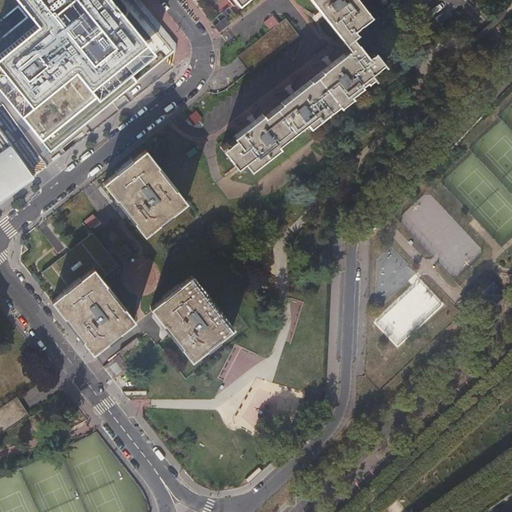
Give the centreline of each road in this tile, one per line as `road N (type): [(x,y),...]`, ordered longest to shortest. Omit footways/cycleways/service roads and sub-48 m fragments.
road 1 (unclassified): [(511,70),(358,230),(337,417),(240,511)]
road 2 (trunk): [(511,104),(235,360)]
road 3 (trunk): [(511,150),(401,245),(235,360)]
road 4 (residential): [(0,234),(199,73),(198,39),(167,0)]
road 5 (trunk): [(256,403),(432,278),(511,206)]
road 6 (trunk): [(256,403),(451,298),(511,246)]
road 7 (residential): [(298,511),(511,311)]
road 8 (trunk): [(235,360),(63,471),(0,500)]
road 9 (residential): [(0,272),(162,480)]
road 10 (trunk): [(90,511),(256,403)]
